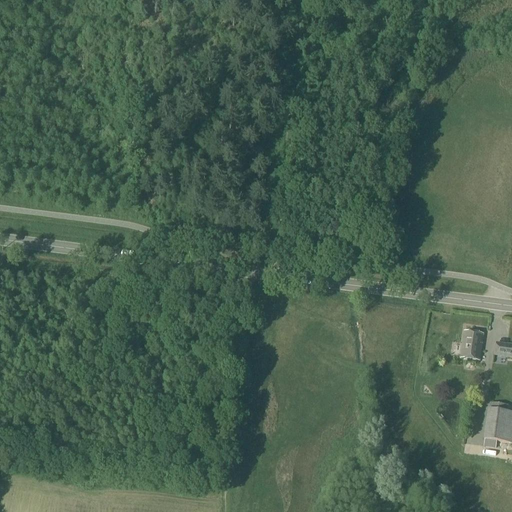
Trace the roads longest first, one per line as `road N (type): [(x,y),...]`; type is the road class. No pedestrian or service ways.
road 1 (track): [(225,511),(253,321),(276,250),(298,122),(304,0)]
road 2 (secondary): [(0,242),(511,307)]
